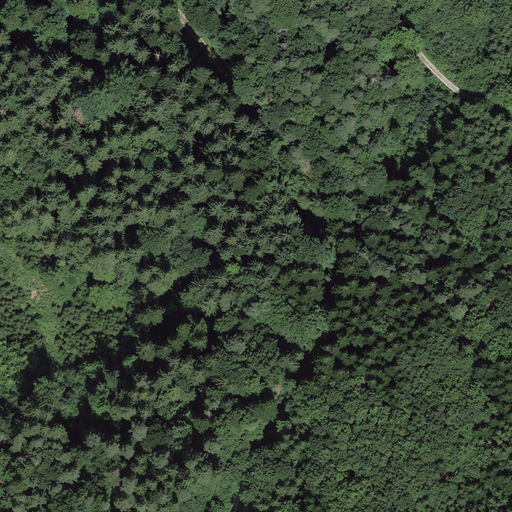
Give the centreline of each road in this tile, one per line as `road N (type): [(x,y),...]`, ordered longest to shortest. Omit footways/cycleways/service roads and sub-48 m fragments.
road 1 (track): [(230,511),(313,357),(331,266),(290,159),(166,0)]
road 2 (track): [(511,123),(447,84),(382,0)]
